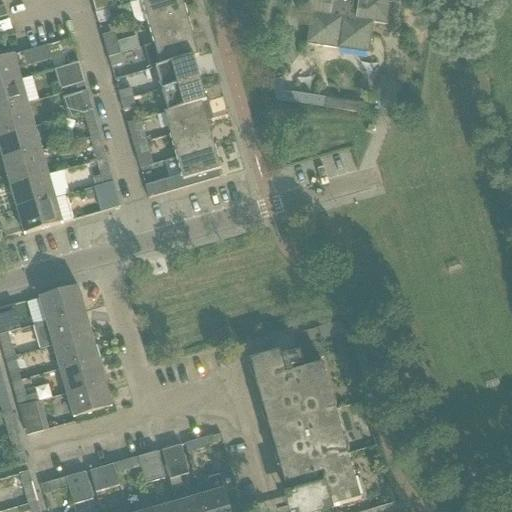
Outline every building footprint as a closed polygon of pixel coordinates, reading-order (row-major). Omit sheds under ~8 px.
[(111,0),(90,0),(95,15),(108,11),(114,9),(111,0)] [(186,13),(183,3),(182,0),(145,0),(140,1),(140,2),(130,5),(134,19),(136,22),(141,24),(146,23),(147,25),(186,13)] [(299,0),(298,14),(311,16),(306,47),(369,57),(374,26),(388,28),(392,0),(299,0)] [(111,22),(108,11),(95,15),(98,26),(111,22)] [(192,35),(186,13),(147,25),(153,46),(192,35)] [(199,58),(196,48),(192,35),(153,46),(144,48),(150,70),(156,69),(156,70),(194,59),(199,58)] [(105,49),(108,59),(120,56),(117,46),(105,49)] [(123,67),(120,56),(108,59),(111,70),(123,67)] [(0,60),(0,87),(21,81),(14,57),(0,60)] [(201,81),(198,72),(194,59),(156,70),(162,92),(201,81)] [(84,81),(79,64),(54,71),(60,91),(85,84),(84,81)] [(0,112),(28,104),(21,81),(0,87),(0,112)] [(207,103),(204,94),(201,81),(162,92),(168,113),(163,115),(163,116),(207,103)] [(277,102),(360,115),(361,105),(285,94),(280,81),(271,84),(277,102)] [(130,90),(118,94),(120,104),(132,100),(130,90)] [(87,93),(63,100),(68,119),(83,114),(92,112),(87,93)] [(136,111),(132,100),(120,104),(124,115),(136,111)] [(207,103),(163,116),(170,137),(208,126),(205,118),(210,116),(207,103)] [(0,138),(35,128),(28,104),(0,112),(0,138)] [(97,129),(92,112),(83,114),(88,132),(97,129)] [(176,160),(214,149),(208,126),(170,137),(176,160)] [(42,152),(35,128),(0,138),(0,154),(3,164),(42,152)] [(142,135),(130,138),(133,148),(145,144),(142,135)] [(106,160),(102,144),(93,147),(97,162),(106,160)] [(148,155),(145,144),(133,148),(136,159),(148,155)] [(221,172),(214,149),(176,160),(181,176),(165,181),(169,195),(220,181),(217,172),(221,172)] [(49,176),(42,152),(3,164),(10,188),(49,176)] [(111,176),(106,160),(97,162),(102,179),(111,176)] [(56,201),(49,176),(10,188),(17,212),(56,201)] [(93,190),(100,215),(120,209),(113,184),(93,190)] [(63,225),(56,201),(17,212),(24,237),(63,225)] [(39,299),(46,324),(86,312),(79,288),(39,299)] [(14,306),(0,309),(0,328),(19,323),(14,307),(14,306)] [(92,336),(86,312),(46,324),(52,348),(92,336)] [(99,360),(92,336),(52,348),(59,371),(99,360)] [(14,359),(10,343),(1,345),(6,361),(14,359)] [(315,511),(360,499),(332,403),(321,364),(304,369),(299,352),(280,357),(279,352),(250,361),(288,496),(291,506),(300,504),(302,511),(315,511)] [(19,374),(14,359),(6,361),(10,376),(19,374)] [(106,384),(99,360),(59,371),(66,395),(106,384)] [(113,409),(106,384),(66,395),(74,420),(113,409)] [(28,406),(23,390),(14,392),(19,408),(28,406)] [(12,410),(7,395),(0,396),(0,405),(2,413),(12,410)] [(43,432),(36,405),(35,404),(28,406),(19,408),(27,437),(43,432)] [(17,427),(12,410),(2,413),(7,430),(17,427)] [(211,447),(209,438),(209,437),(184,444),(187,454),(211,447)] [(12,446),(18,468),(27,465),(21,443),(12,446)] [(161,451),(169,482),(188,476),(180,446),(161,451)] [(137,458),(145,486),(164,481),(156,452),(137,458)] [(132,470),(129,460),(113,465),(116,475),(132,470)] [(120,488),(116,475),(113,465),(89,472),(95,495),(120,488)] [(84,473),(64,479),(68,488),(73,506),(92,500),(84,473)] [(68,488),(64,479),(49,483),(51,493),(68,488)] [(230,511),(224,490),(213,493),(211,484),(197,488),(200,497),(204,511),(230,511)] [(37,502),(33,486),(24,489),(28,505),(37,502)] [(204,511),(200,497),(176,504),(177,511),(204,511)] [(40,511),(37,502),(28,505),(18,507),(19,511),(40,511)]
